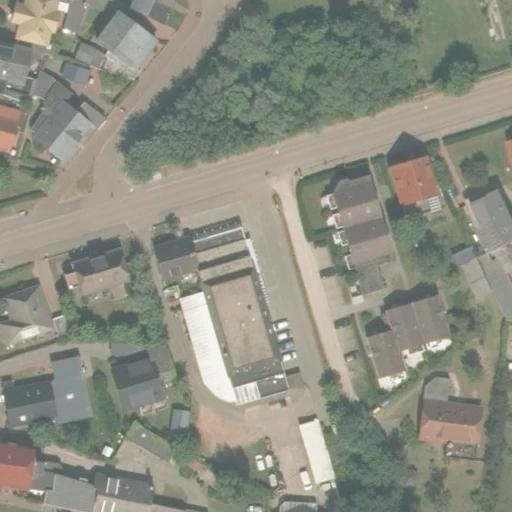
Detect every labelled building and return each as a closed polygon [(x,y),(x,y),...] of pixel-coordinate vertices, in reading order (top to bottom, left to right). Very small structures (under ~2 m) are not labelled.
[(59,0),(23,0),(15,35),(49,43),(59,0)] [(81,32),(86,2),(74,0),(72,0),(67,29),(81,32)] [(178,0),(129,0),(166,22),(178,0)] [(135,73),(160,36),(119,7),(93,45),(135,73)] [(0,76),(28,81),(34,49),(0,43),(0,76)] [(67,78),(87,83),(91,69),(71,64),(67,78)] [(35,136),(64,160),(95,123),(66,99),(35,136)] [(0,146),(14,149),(23,109),(0,103),(0,146)] [(442,194),(432,156),(394,167),(404,205),(442,194)] [(330,185),(342,224),(385,211),(373,171),(330,185)] [(511,197),(506,183),(466,199),(489,256),(511,246),(511,197)] [(342,224),(354,264),(398,250),(385,211),(342,224)] [(252,400),(299,385),(246,216),(189,233),(201,271),(208,293),(187,299),(214,388),(226,398),(239,401),(252,400)] [(189,233),(154,243),(166,282),(201,271),(189,233)] [(133,278),(123,245),(75,259),(84,292),(133,278)] [(364,293),(384,288),(380,272),(360,277),(364,293)] [(58,332),(43,282),(4,294),(10,315),(0,318),(0,322),(8,348),(58,332)] [(441,291),(416,299),(429,344),(454,337),(441,291)] [(429,344),(416,299),(388,306),(394,327),(401,352),(429,344)] [(401,352),(394,327),(368,334),(380,376),(406,369),(401,352)] [(153,353),(111,366),(125,409),(167,396),(153,353)] [(48,384),(55,421),(56,427),(91,420),(79,359),(50,364),(53,384),(48,384)] [(435,375),(426,385),(422,439),(480,445),(485,402),(450,397),(453,378),(435,375)] [(55,421),(48,384),(1,393),(4,406),(8,430),(55,421)] [(175,409),(173,437),(189,438),(191,410),(175,409)] [(319,419),(300,425),(318,484),(338,478),(319,419)] [(170,462),(179,447),(136,422),(127,437),(170,462)] [(33,451),(0,446),(0,489),(28,493),(33,451)] [(35,498),(99,511),(205,511),(153,500),(156,485),(88,470),(85,483),(41,473),(35,498)]
